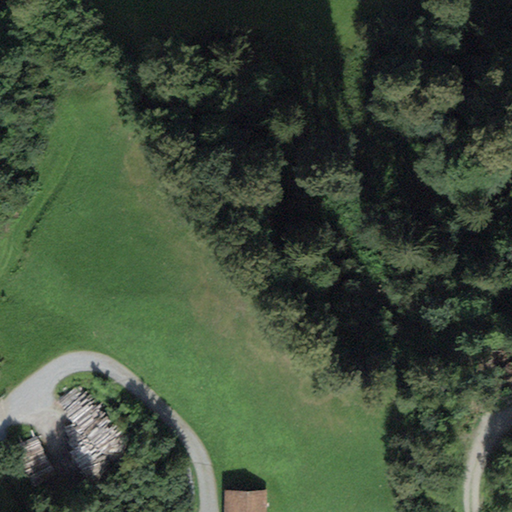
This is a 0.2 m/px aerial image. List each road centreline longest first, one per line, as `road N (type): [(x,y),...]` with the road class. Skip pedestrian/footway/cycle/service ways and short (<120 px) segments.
road 1 (track): [(0,417),(78,359),(106,365),(205,458),(205,511)]
road 2 (track): [(0,256),(55,179),(81,114),(109,107)]
